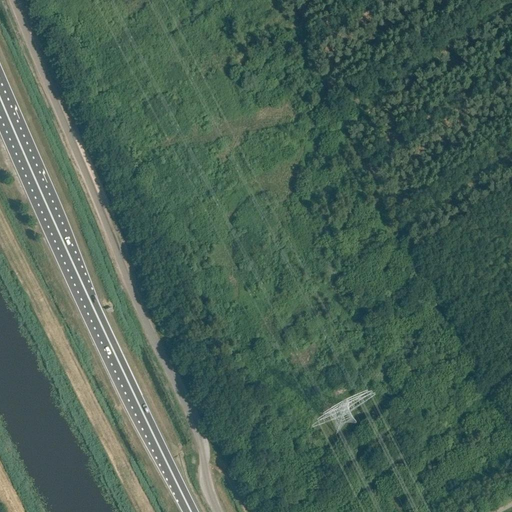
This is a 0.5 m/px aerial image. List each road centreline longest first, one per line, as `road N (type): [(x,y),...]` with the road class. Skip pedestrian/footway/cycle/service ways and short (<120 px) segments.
road 1 (unclassified): [(217,511),(191,414),(136,304),(13,0)]
road 2 (trunk): [(193,511),(0,100)]
